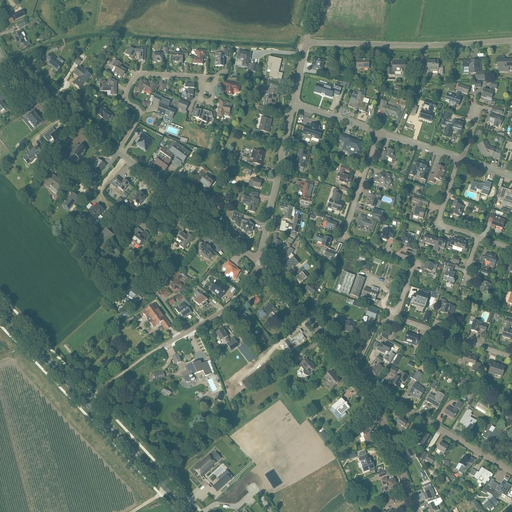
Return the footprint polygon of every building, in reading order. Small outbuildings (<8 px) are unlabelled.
[(22,13),(24,17),(33,12),(30,8),(22,13)] [(26,37),(24,32),(14,36),(19,46),(22,45),(23,48),(31,44),(29,41),(25,43),(23,39),(26,37)] [(129,57),(129,58),(132,60),(136,54),(139,54),(139,61),(143,61),(144,48),(135,48),(134,50),(130,48),(125,55),(129,57)] [(216,54),(215,66),(221,67),(222,66),(223,66),(224,57),(227,57),(228,50),(222,50),(221,54),(216,54)] [(193,59),(193,64),(203,65),(203,60),(205,60),(205,58),(208,58),(208,52),(205,52),(205,51),(196,51),(196,56),(197,56),(197,59),(193,59)] [(242,66),(248,68),(248,64),(251,54),(239,51),(237,59),(244,61),(242,66)] [(173,53),(173,62),(181,63),(181,62),(183,62),(183,58),(188,58),(188,52),(182,52),(182,54),(173,53)] [(163,54),(153,53),(153,62),(156,63),(156,62),(161,62),(161,61),(163,61),(163,54)] [(57,59),(51,54),(47,59),(50,62),(48,64),(52,67),(54,68),(54,69),(58,72),(60,68),(64,62),(61,60),(59,62),(56,60),(57,59)] [(272,66),(269,77),(281,80),(282,74),(278,73),(281,60),(273,58),(273,59),(270,58),(270,57),(269,57),(268,65),(272,66)] [(74,63),(78,66),(82,62),(77,58),(74,63)] [(499,58),(497,58),(497,63),(497,65),(498,65),(498,72),(508,71),(508,68),(511,68),(511,59),(504,60),(504,58),(499,58)] [(322,71),(324,61),(314,59),(313,63),(312,62),(312,66),(313,66),(312,69),(322,71)] [(121,64),(115,60),(112,66),(116,68),(113,73),(122,78),(126,71),(120,67),(121,64)] [(368,68),(368,60),(356,60),(356,69),(368,68)] [(468,60),(462,60),(462,67),(463,67),(463,74),(478,74),(478,79),(482,79),(482,74),(481,74),(481,61),(468,61),(468,60)] [(423,65),(423,72),(438,72),(438,75),(443,75),(443,68),(438,68),(438,61),(432,61),(432,62),(427,62),(427,66),(423,66),(423,65)] [(391,69),(386,69),(386,72),(386,76),(395,76),(395,72),(405,72),(405,62),(401,62),(392,62),(392,69),(391,69)] [(79,77),(74,84),(80,89),(91,75),(84,70),(84,71),(79,67),(74,73),(79,77)] [(100,81),(100,91),(111,91),(111,95),(116,95),(116,88),(114,88),(114,87),(116,82),(110,79),(108,83),(105,83),(105,81),(100,81)] [(142,81),(136,90),(140,93),(143,88),(152,93),(157,84),(153,82),(150,86),(146,83),(147,82),(144,80),(143,82),(142,81)] [(163,91),(164,89),(167,85),(162,82),(158,88),(163,91)] [(188,84),(186,83),(185,88),(187,89),(189,89),(188,94),(187,94),(183,92),(181,97),(187,99),(190,99),(190,96),(193,96),(194,89),(195,84),(194,84),(194,83),(191,82),(191,84),(188,84)] [(229,82),(223,82),(223,87),(227,87),(226,94),(233,95),(233,91),(239,92),(240,85),(228,83),(229,82)] [(484,89),(481,97),(485,99),(491,102),(490,105),(494,106),(496,100),(493,99),(492,100),(491,99),(494,92),(493,92),(494,88),(496,89),(498,84),(491,82),(490,87),(491,87),(489,91),(484,89)] [(270,89),(266,105),(275,108),(275,107),(278,91),(279,91),(277,91),(278,87),(273,85),(267,83),(266,86),(270,87),(270,89)] [(334,90),(320,85),(319,88),(318,89),(319,89),(318,93),(331,98),(333,94),(339,96),(342,86),(336,84),(334,90)] [(456,96),(452,94),(447,93),(444,102),(449,103),(449,101),(455,103),(455,104),(459,106),(461,97),(459,97),(461,93),(467,95),(469,89),(458,85),(456,91),(457,92),(456,96)] [(354,108),(357,108),(361,95),(362,93),(358,91),(356,97),(352,95),(348,107),(351,108),(350,108),(351,108),(354,109),(354,108)] [(92,97),(87,93),(82,101),(87,104),(92,97)] [(365,96),(361,95),(357,108),(359,109),(359,111),(361,111),(361,112),(362,112),(365,113),(367,104),(363,103),(365,96)] [(154,97),(152,96),(150,101),(159,104),(161,98),(155,96),(154,97)] [(162,118),(163,116),(165,110),(164,110),(166,106),(168,107),(170,102),(161,98),(159,104),(161,104),(157,113),(157,114),(157,116),(162,118)] [(189,104),(180,100),(177,108),(186,111),(189,104)] [(227,101),(220,100),(219,108),(218,108),(217,111),(218,111),(217,117),(223,119),(225,112),(230,113),(231,107),(232,107),(232,105),(231,104),(227,102),(227,101)] [(382,101),(378,111),(383,113),(382,115),(386,116),(386,114),(400,119),(407,102),(402,100),(400,106),(399,106),(398,109),(386,105),(386,102),(382,101)] [(436,105),(424,101),(423,104),(429,106),(427,112),(422,110),(419,118),(423,120),(424,119),(431,121),(431,122),(433,114),(431,113),(433,108),(435,108),(436,105)] [(104,118),(107,121),(109,119),(111,121),(114,117),(103,108),(102,109),(98,106),(96,109),(100,112),(98,115),(103,119),(104,118)] [(168,107),(166,106),(164,110),(165,110),(163,116),(165,116),(163,119),(165,120),(165,121),(165,122),(167,122),(168,122),(168,121),(170,122),(171,119),(172,119),(175,111),(176,110),(169,107),(168,107)] [(200,111),(194,109),(192,117),(202,120),(202,121),(206,123),(208,117),(209,117),(211,117),(212,117),(213,120),(212,113),(200,109),(200,111)] [(33,111),(26,117),(29,121),(26,124),(32,131),(35,128),(35,129),(43,122),(33,111)] [(442,119),(448,121),(449,119),(450,120),(452,113),(445,111),(442,119)] [(503,118),(490,114),(488,122),(491,123),(492,122),(494,123),(493,127),(497,128),(499,124),(501,125),(502,120),(503,118)] [(272,120),(261,118),(258,131),(269,133),(270,130),(269,129),(269,128),(270,128),(272,120)] [(453,120),(452,124),(447,122),(442,120),(441,125),(445,126),(446,124),(447,125),(444,136),(450,138),(453,128),(458,130),(457,136),(461,137),(464,129),(462,129),(464,124),(453,120)] [(127,121),(122,129),(125,131),(130,124),(127,121)] [(319,127),(311,124),(310,127),(305,126),(302,134),(306,135),(305,137),(306,138),(310,139),(311,139),(312,137),(319,140),(322,131),(318,130),(319,127)] [(53,129),(43,137),(47,142),(51,138),(54,142),(59,137),(61,139),(64,136),(58,129),(55,132),(53,129)] [(153,141),(152,140),(143,133),(142,133),(141,132),(142,131),(138,129),(135,133),(140,137),(140,138),(141,138),(136,145),(146,151),(153,141)] [(251,133),(250,136),(259,138),(258,138),(259,132),(254,131),(255,130),(254,130),(254,133),(251,133)] [(354,139),(341,135),(339,141),(347,143),(345,149),(349,150),(348,153),(353,155),(352,159),(358,161),(362,148),(360,148),(362,143),(353,141),(354,139)] [(485,142),(478,145),(483,156),(485,156),(499,159),(501,151),(487,147),(485,142)] [(190,153),(176,143),(169,152),(163,148),(160,152),(162,153),(154,163),(158,166),(157,167),(159,169),(160,168),(163,170),(164,168),(166,169),(164,172),(168,167),(167,167),(171,160),(174,155),(184,162),(190,153)] [(85,152),(86,150),(84,148),(82,145),(81,146),(81,145),(77,150),(74,148),(68,156),(73,160),(76,156),(80,159),(81,158),(82,159),(84,155),(83,154),(85,152)] [(37,147),(23,158),(27,163),(35,157),(36,159),(37,158),(36,158),(42,153),(37,147)] [(306,165),(308,152),(309,149),(305,148),(305,152),(299,150),(298,157),(299,157),(298,160),(297,160),(297,161),(296,167),(304,168),(305,169),(306,165)] [(379,161),(386,163),(388,158),(394,160),(395,156),(393,155),(394,152),(387,149),(385,153),(382,152),(379,161)] [(264,152),(256,150),(253,163),(261,165),(264,152)] [(98,159),(87,173),(95,179),(98,176),(97,175),(98,173),(99,174),(104,167),(101,165),(102,163),(103,163),(98,159)] [(412,166),(409,175),(415,177),(417,169),(423,171),(420,179),(426,181),(430,169),(426,168),(428,163),(422,161),(422,162),(417,161),(417,163),(413,162),(412,166)] [(350,169),(341,166),(339,173),(338,173),(337,179),(340,180),(339,182),(346,184),(347,185),(347,182),(350,183),(352,177),(348,176),(343,175),(344,171),(349,172),(350,169)] [(445,169),(437,166),(434,175),(431,174),(428,182),(433,183),(435,180),(441,182),(445,169)] [(207,174),(202,170),(190,186),(197,191),(203,184),(206,187),(205,188),(208,190),(214,182),(206,176),(207,174)] [(384,188),(384,187),(385,189),(385,190),(387,189),(389,187),(390,186),(391,184),(392,183),(392,181),(390,180),(391,175),(382,172),(381,177),(378,176),(377,178),(376,178),(374,182),(376,183),(376,184),(375,184),(384,188)] [(48,183),(46,186),(50,189),(56,195),(58,193),(57,192),(66,181),(62,177),(59,181),(53,176),(47,183),(48,183)] [(117,189),(119,186),(124,191),(129,184),(124,180),(122,182),(121,181),(121,180),(117,177),(113,182),(111,184),(117,189)] [(254,179),(251,179),(250,182),(253,182),(252,186),(260,188),(261,182),(257,181),(258,180),(254,179)] [(306,180),(305,184),(300,203),(308,205),(308,204),(309,201),(313,186),(314,181),(306,180)] [(472,182),(470,190),(475,192),(476,189),(482,191),(481,194),(487,196),(491,184),(485,182),(484,186),(481,185),(472,182)] [(497,195),(498,195),(497,198),(503,200),(504,200),(511,202),(511,191),(507,190),(501,187),(499,192),(497,191),(494,198),(495,198),(497,195)] [(136,193),(129,202),(133,205),(134,202),(138,206),(139,204),(140,205),(145,199),(144,198),(145,196),(140,192),(138,194),(136,193)] [(367,204),(366,205),(374,208),(377,198),(381,199),(382,194),(375,192),(374,196),(370,195),(368,201),(366,201),(366,203),(367,204)] [(70,197),(63,205),(70,210),(72,212),(76,207),(73,205),(74,203),(75,204),(79,199),(73,193),(70,197)] [(328,208),(339,212),(339,214),(343,203),(338,202),(338,200),(339,200),(341,195),(333,193),(334,193),(332,199),(331,199),(328,208)] [(214,206),(219,210),(223,205),(218,201),(219,200),(217,199),(219,197),(217,195),(215,197),(214,196),(209,202),(214,206)] [(254,213),(257,200),(251,198),(250,198),(244,197),(242,204),(249,206),(247,211),(254,213)] [(413,216),(423,219),(424,216),(426,217),(428,211),(425,210),(425,211),(420,210),(422,204),(427,206),(429,202),(412,197),(411,201),(419,203),(417,209),(416,208),(413,216)] [(454,201),(452,207),(455,208),(453,215),(460,217),(462,213),(461,213),(463,207),(459,205),(460,203),(454,201)] [(104,210),(97,204),(88,216),(95,221),(98,224),(103,218),(100,215),(101,214),(104,210)] [(284,206),(281,205),(280,210),(287,211),(287,213),(285,213),(284,219),(290,220),(291,216),(294,217),(295,211),(294,211),(295,208),(285,206),(284,206)] [(237,219),(241,220),(242,215),(227,210),(227,211),(226,216),(232,221),(236,222),(237,219)] [(491,213),(488,222),(491,223),(490,228),(495,229),(495,227),(502,229),(505,221),(494,217),(495,215),(491,213)] [(279,231),(290,233),(297,235),(297,233),(299,233),(301,226),(302,221),(303,216),(296,214),(293,226),(286,224),(286,222),(282,221),(279,231)] [(365,217),(360,216),(359,220),(359,222),(358,222),(356,228),(361,230),(363,225),(369,227),(368,231),(373,232),(376,221),(372,220),(371,223),(364,220),(365,217)] [(332,219),(325,217),(323,222),(327,223),(325,228),(329,230),(330,228),(335,230),(337,224),(331,222),(332,219)] [(246,234),(247,235),(248,236),(249,236),(251,235),(251,234),(251,233),(252,232),(253,226),(249,222),(248,222),(248,221),(241,220),(237,219),(236,222),(235,224),(239,228),(240,227),(242,228),(241,230),(243,232),(244,233),(244,232),(246,234)] [(144,232),(138,227),(133,232),(137,235),(127,247),(131,242),(134,245),(135,244),(136,245),(136,244),(139,247),(140,247),(139,246),(149,235),(146,233),(147,231),(146,231),(144,234),(143,233),(144,232)] [(106,229),(94,244),(98,247),(101,244),(106,247),(115,236),(106,229)] [(383,236),(381,239),(387,241),(388,237),(393,239),(395,233),(383,229),(381,235),(383,236)] [(277,235),(274,234),(273,240),(272,247),(280,249),(283,233),(278,232),(277,235)] [(182,233),(177,239),(182,243),(180,246),(184,249),(194,238),(188,233),(188,234),(186,236),(182,233)] [(403,240),(401,244),(407,246),(406,247),(411,249),(415,239),(407,236),(408,234),(403,233),(401,239),(403,240)] [(421,237),(420,242),(419,244),(424,246),(424,243),(430,245),(433,235),(429,234),(429,237),(425,235),(424,238),(421,237)] [(328,248),(331,239),(324,237),(324,238),(316,235),(314,240),(322,243),(321,246),(327,248),(328,248)] [(433,235),(430,245),(434,246),(433,250),(436,251),(439,240),(435,239),(436,236),(433,235)] [(449,241),(447,246),(452,248),(452,246),(458,248),(461,238),(457,237),(456,240),(452,238),(451,241),(449,241)] [(461,238),(458,248),(463,250),(462,252),(466,254),(468,247),(466,246),(467,243),(463,242),(464,240),(461,238)] [(439,240),(436,251),(438,252),(439,248),(444,250),(445,246),(447,246),(449,241),(443,239),(443,241),(439,240)] [(204,244),(199,250),(206,255),(205,257),(209,260),(213,255),(211,254),(214,251),(210,249),(211,248),(208,246),(207,246),(204,244)] [(290,261),(289,259),(294,251),(290,248),(283,257),(287,263),(284,265),(287,268),(288,267),(290,270),(289,271),(295,266),(298,263),(295,260),(293,257),(291,259),(290,261)] [(328,248),(328,250),(327,249),(325,255),(326,255),(333,258),(336,251),(328,248)] [(494,268),(496,260),(495,260),(496,256),(493,255),(492,256),(486,253),(484,258),(481,257),(479,263),(484,264),(485,262),(490,263),(489,266),(494,268)] [(236,268),(228,261),(224,266),(230,271),(227,275),(228,275),(227,276),(230,278),(231,277),(235,279),(240,271),(236,269),(236,268)] [(424,265),(422,273),(428,275),(429,272),(431,272),(432,269),(436,270),(438,264),(431,262),(431,264),(426,262),(425,266),(424,265)] [(444,262),(443,266),(442,268),(444,269),(447,270),(443,281),(447,282),(446,284),(453,286),(453,283),(454,284),(454,283),(454,281),(453,280),(455,273),(450,271),(452,268),(449,267),(450,264),(444,262)] [(298,281),(299,280),(301,283),(300,284),(304,281),(309,277),(304,271),(305,270),(306,271),(309,268),(308,267),(310,265),(308,263),(297,271),(300,275),(296,279),(298,281)] [(179,270),(178,271),(174,276),(167,280),(169,284),(173,291),(174,291),(175,293),(178,290),(182,288),(179,283),(180,282),(182,279),(181,278),(183,276),(187,280),(188,278),(179,270)] [(216,273),(212,270),(208,274),(212,278),(216,273)] [(355,276),(343,272),(336,291),(349,295),(355,276)] [(358,298),(365,279),(357,277),(350,296),(358,298)] [(217,281),(210,290),(221,298),(226,291),(228,289),(224,286),(217,281)] [(314,285),(310,282),(305,290),(313,295),(317,290),(313,287),(314,285)] [(481,285),(478,293),(487,296),(491,285),(482,282),(483,282),(482,285),(481,285)] [(141,293),(131,285),(127,290),(128,290),(125,294),(126,295),(126,296),(124,299),(128,303),(131,300),(131,299),(133,300),(132,301),(135,304),(142,299),(138,296),(141,293)] [(154,289),(160,298),(163,296),(160,293),(161,292),(160,291),(161,290),(158,285),(154,289)] [(375,300),(378,293),(365,288),(362,295),(375,300)] [(261,290),(252,298),(257,304),(266,296),(261,290)] [(414,294),(412,302),(413,303),(412,305),(424,309),(429,295),(438,298),(439,295),(429,292),(429,293),(422,290),(420,293),(419,293),(418,296),(414,294)] [(199,293),(197,291),(196,292),(195,293),(195,294),(195,296),(195,297),(197,299),(194,301),(193,301),(199,306),(201,305),(203,308),(208,304),(206,301),(207,300),(202,296),(199,293)] [(442,306),(440,313),(448,315),(449,313),(453,314),(455,308),(445,304),(447,301),(440,299),(438,305),(442,306)] [(248,300),(245,302),(251,311),(254,309),(248,300)] [(183,303),(175,309),(179,315),(179,314),(181,317),(182,316),(184,319),(192,313),(188,308),(187,308),(183,303)] [(160,312),(155,304),(153,306),(146,311),(143,313),(147,319),(150,322),(153,328),(156,325),(157,326),(164,321),(166,319),(162,313),(161,314),(160,312)] [(261,310),(258,314),(263,320),(268,316),(271,314),(271,313),(272,312),(280,322),(284,319),(275,309),(274,310),(273,308),(274,307),(270,304),(262,311),(261,310)] [(369,308),(366,315),(376,318),(378,312),(369,308)] [(124,319),(131,315),(128,311),(121,314),(124,319)] [(426,312),(423,321),(428,323),(431,314),(426,312)] [(239,318),(235,320),(239,326),(240,325),(244,330),(251,324),(246,316),(243,318),(240,314),(237,316),(239,318)] [(340,319),(337,328),(352,334),(355,324),(340,319)] [(511,326),(511,324),(511,321),(505,319),(504,323),(507,324),(505,329),(502,337),(510,340),(511,333),(511,331),(509,330),(510,326),(511,326)] [(474,321),(470,330),(478,333),(479,330),(485,332),(487,326),(481,324),(481,323),(474,321)] [(172,327),(168,322),(162,326),(166,331),(172,327)] [(223,329),(216,333),(220,340),(224,338),(228,343),(226,344),(230,351),(239,345),(235,339),(231,342),(227,336),(228,336),(225,333),(223,329)] [(290,344),(291,343),(295,348),(302,343),(306,339),(303,336),(302,336),(301,335),(303,333),(300,330),(296,333),(287,340),(290,344)] [(259,334),(266,344),(268,343),(270,342),(270,341),(264,333),(263,331),(259,334)] [(407,333),(404,342),(416,346),(419,336),(407,333)] [(380,344),(377,350),(384,353),(385,351),(388,353),(391,346),(389,345),(390,343),(387,341),(386,344),(385,343),(384,346),(380,344)] [(246,352),(253,360),(257,357),(246,343),(238,349),(243,354),(246,352)] [(461,355),(459,362),(465,364),(465,362),(473,364),(471,371),(478,373),(480,369),(481,364),(476,363),(478,356),(466,353),(465,353),(464,356),(461,355)] [(175,364),(181,362),(178,354),(172,357),(175,364)] [(385,361),(389,364),(394,358),(390,355),(385,361)] [(187,372),(182,374),(184,378),(186,382),(187,382),(188,382),(189,382),(190,382),(190,381),(193,380),(191,376),(202,372),(205,377),(212,374),(211,374),(217,372),(212,360),(201,365),(199,362),(199,363),(196,364),(194,364),(185,368),(187,372)] [(269,361),(242,383),(247,389),(275,367),(276,366),(271,360),(269,361)] [(311,365),(306,360),(300,365),(304,370),(303,370),(303,371),(303,372),(304,373),(304,374),(305,375),(306,376),(309,377),(312,374),(311,372),(315,368),(312,364),(311,365)] [(496,363),(492,362),(489,360),(486,369),(489,370),(488,373),(502,377),(505,368),(496,364),(496,363)] [(383,368),(378,364),(375,368),(374,367),(370,372),(376,376),(378,374),(380,375),(384,369),(383,368)] [(164,371),(153,374),(155,381),(166,378),(164,371)] [(423,375),(417,371),(416,374),(413,373),(410,378),(413,379),(417,381),(419,377),(421,378),(423,375)] [(324,378),(329,383),(332,387),(337,384),(338,383),(340,381),(332,372),(324,378)] [(391,384),(397,387),(401,381),(404,383),(408,376),(402,372),(399,378),(396,376),(391,384)] [(125,388),(134,381),(129,375),(120,382),(125,388)] [(423,387),(415,383),(409,394),(415,398),(415,397),(419,399),(425,390),(422,388),(423,387)] [(169,389),(165,387),(163,392),(170,395),(172,390),(169,389)] [(430,394),(426,401),(432,405),(432,404),(434,405),(433,407),(437,409),(442,401),(441,401),(444,396),(438,392),(435,397),(430,394)] [(475,400),(472,398),(467,404),(471,407),(475,400)] [(341,415),(346,411),(350,408),(345,402),(341,399),(338,402),(332,407),(336,412),(337,411),(341,415)] [(448,407),(444,413),(448,415),(453,418),(453,419),(457,413),(457,412),(458,409),(460,410),(463,404),(458,401),(453,409),(454,409),(453,410),(448,407)] [(469,407),(459,422),(464,425),(465,424),(468,426),(467,428),(471,430),(477,421),(470,417),(472,415),(471,414),(473,410),(469,407)] [(403,420),(404,418),(395,413),(393,416),(400,420),(397,424),(404,428),(402,430),(405,432),(410,425),(407,423),(403,420)] [(493,426),(488,423),(480,436),(486,439),(487,439),(492,442),(496,444),(500,438),(499,437),(501,432),(496,428),(493,433),(489,431),(493,426)] [(365,442),(366,443),(372,441),(371,437),(372,437),(373,436),(374,435),(374,434),(373,433),(372,432),(374,427),(371,425),(368,430),(362,432),(364,437),(363,437),(363,438),(359,439),(361,443),(365,442)] [(323,431),(319,434),(325,441),(329,438),(323,431)] [(419,444),(425,448),(432,438),(426,434),(424,438),(423,437),(421,440),(419,444)] [(441,443),(438,447),(437,450),(440,452),(439,455),(444,458),(446,456),(443,454),(445,452),(448,447),(441,443)] [(408,447),(403,450),(408,458),(413,455),(408,447)] [(212,458),(195,471),(203,480),(215,470),(224,462),(219,456),(214,460),(212,458)] [(367,459),(365,456),(358,459),(360,462),(361,462),(363,467),(362,468),(363,472),(369,470),(370,472),(375,470),(374,469),(375,468),(373,464),(372,464),(370,458),(367,459)] [(429,456),(426,460),(432,464),(435,459),(429,456)] [(469,460),(464,457),(462,460),(461,460),(459,463),(459,464),(462,466),(458,472),(462,474),(464,471),(465,472),(471,465),(468,463),(469,460)] [(491,474),(485,470),(484,471),(481,469),(478,473),(472,469),(469,473),(469,474),(485,484),(489,478),(491,474)] [(224,473),(209,484),(214,489),(228,478),(224,473)] [(385,485),(386,488),(384,488),(386,494),(390,493),(389,491),(398,487),(395,480),(394,481),(393,479),(388,481),(387,478),(381,480),(383,486),(385,485)] [(493,482),(490,487),(495,490),(505,496),(507,493),(508,494),(511,487),(511,486),(506,483),(506,484),(502,482),(499,486),(498,486),(498,485),(493,482)] [(424,485),(427,493),(433,491),(430,483),(424,485)] [(490,487),(488,485),(483,490),(487,492),(492,495),(493,497),(484,505),(482,507),(485,510),(487,508),(489,511),(495,506),(494,505),(497,502),(495,500),(501,495),(495,491),(495,490),(490,487)] [(432,501),(434,500),(439,498),(438,496),(434,497),(431,492),(428,493),(423,495),(426,501),(431,499),(432,501)] [(392,495),(384,498),(387,507),(396,503),(392,495)] [(477,505),(473,501),(471,503),(474,507),(477,511),(480,509),(477,505)] [(435,503),(432,504),(428,506),(430,511),(434,511),(435,511),(438,510),(437,506),(435,503)]
